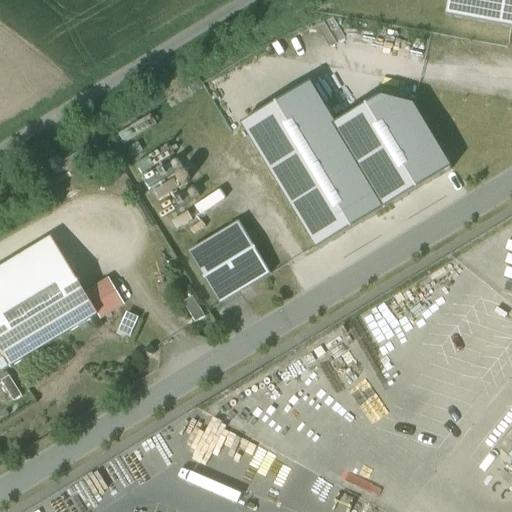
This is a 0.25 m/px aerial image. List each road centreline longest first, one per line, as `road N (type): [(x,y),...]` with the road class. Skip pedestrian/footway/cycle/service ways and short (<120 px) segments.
road 1 (residential): [(511,184),(0,492)]
road 2 (residential): [(255,0),(0,154)]
